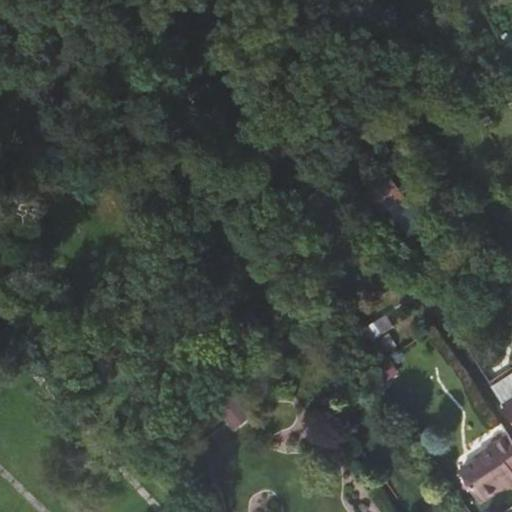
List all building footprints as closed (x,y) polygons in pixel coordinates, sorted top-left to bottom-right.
[(29,45),(15,38),(5,60),(19,67),(29,45)] [(392,175),(373,188),(411,238),(429,224),(392,175)] [(358,251),(347,259),(361,278),(372,270),(358,251)] [(511,368),(490,382),(511,415),(511,368)] [(483,504),(506,489),(511,485),(511,439),(511,438),(479,459),(481,464),(464,475),(483,504)]
